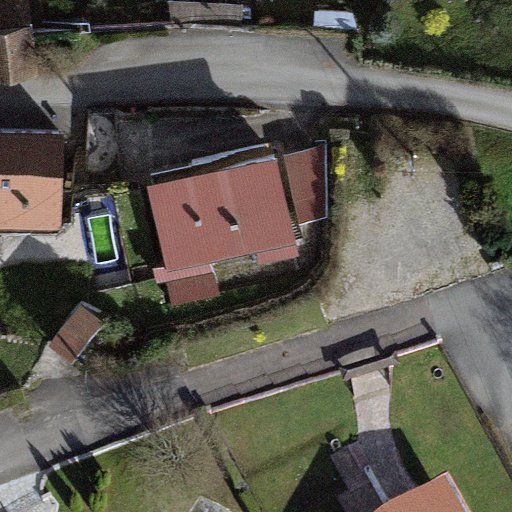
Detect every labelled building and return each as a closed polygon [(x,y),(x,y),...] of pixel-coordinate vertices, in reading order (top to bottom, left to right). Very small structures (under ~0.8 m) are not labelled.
[(0,0),(0,20),(24,19),(21,0),(0,0)] [(238,0),(221,0),(166,0),(170,19),(237,20),(238,0)] [(316,7),(315,22),(343,22),(344,8),(316,7)] [(0,71),(29,69),(25,29),(24,19),(0,20),(0,71)] [(0,220),(52,222),(55,128),(0,126),(0,220)] [(289,231),(272,153),(193,170),(152,179),(169,257),(209,249),(289,231)] [(326,192),(326,157),(286,166),(292,200),(326,192)] [(190,158),(149,167),(152,179),(193,170),(190,158)] [(212,265),(209,249),(169,257),(153,261),(157,277),(212,265)] [(71,355),(102,314),(78,296),(48,337),(71,355)] [(447,511),(439,497),(411,511),(447,511)]
